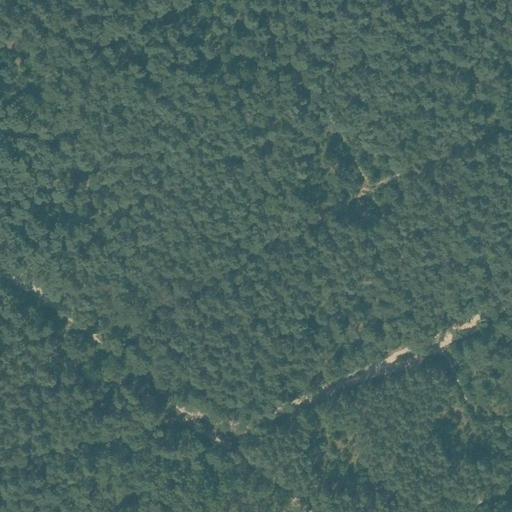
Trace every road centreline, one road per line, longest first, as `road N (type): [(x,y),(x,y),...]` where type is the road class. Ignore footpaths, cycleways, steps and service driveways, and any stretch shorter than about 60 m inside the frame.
road 1 (unknown): [(0,462),(182,412)]
road 2 (unknown): [(182,412),(192,430),(311,511)]
